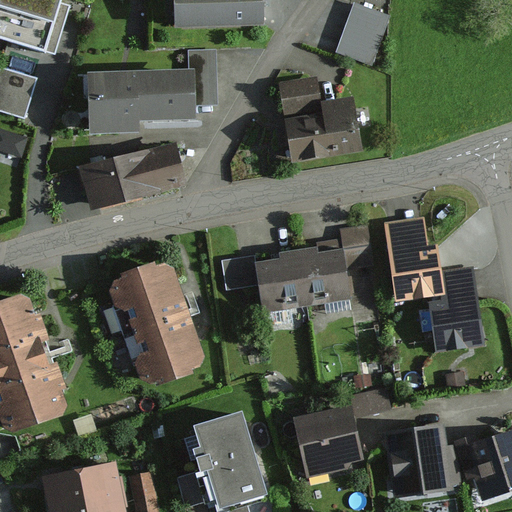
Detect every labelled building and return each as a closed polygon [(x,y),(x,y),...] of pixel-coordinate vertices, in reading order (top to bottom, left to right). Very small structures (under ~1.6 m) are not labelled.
[(0,0),(0,43),(45,57),(46,54),(55,57),(70,9),(63,6),(64,0),(0,0)] [(262,31),(261,0),(174,0),(176,34),(262,31)] [(389,18),(354,6),(337,56),(372,67),(389,18)] [(190,74),(90,76),(92,142),(139,140),(138,130),(196,128),(196,110),(216,109),(215,52),(189,52),(190,74)] [(36,83),(1,71),(0,74),(0,111),(23,119),(36,83)] [(278,86),(284,124),(323,117),(321,106),(317,80),(278,86)] [(290,150),(293,168),(363,156),(354,99),(321,106),(323,117),(284,124),(285,128),(276,129),(280,151),(290,150)] [(0,131),(0,153),(19,159),(25,139),(0,131)] [(176,146),(81,172),(92,214),(188,188),(176,146)] [(434,221),(386,227),(395,299),(429,295),(436,350),(483,344),(474,271),(440,275),(434,221)] [(275,264),(256,266),(255,258),(220,263),(225,294),(257,289),(261,316),(350,303),(346,271),(373,267),(367,224),(336,229),(340,254),(326,256),(325,251),(275,258),(275,264)] [(167,264),(112,285),(110,297),(115,312),(125,317),(141,361),(136,370),(141,383),(152,390),(159,387),(161,393),(192,381),(189,375),(201,371),(205,361),(187,314),(167,264)] [(26,298),(0,306),(0,416),(5,432),(17,440),(61,422),(68,413),(60,394),(66,392),(56,367),(49,369),(44,355),(42,350),(50,347),(40,322),(34,321),(26,298)] [(385,389),(352,396),(357,420),(391,413),(385,389)] [(348,409),(294,422),(307,478),(361,465),(348,409)] [(241,420),(193,435),(200,458),(195,460),(199,474),(179,480),(187,508),(204,503),(206,511),(219,507),(220,511),(249,511),(250,511),(267,506),(241,420)] [(445,429),(387,438),(395,499),(451,491),(450,485),(460,484),(455,448),(448,449),(445,429)] [(478,437),(456,444),(468,480),(476,478),(485,505),(511,496),(511,436),(499,441),(481,447),(478,437)] [(123,511),(114,467),(44,482),(50,511),(123,511)] [(158,511),(151,475),(127,480),(134,511),(158,511)]
